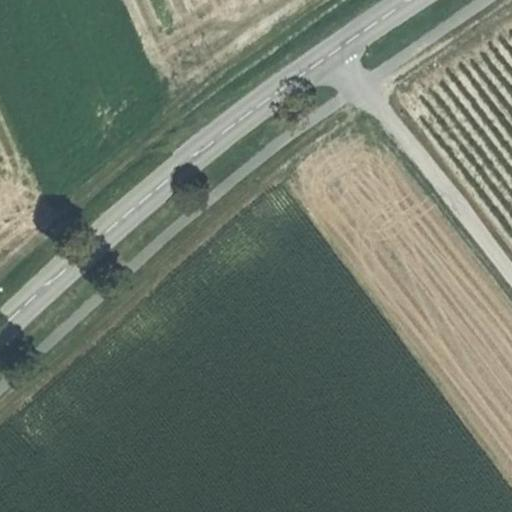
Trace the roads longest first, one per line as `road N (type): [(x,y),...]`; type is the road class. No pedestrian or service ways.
road 1 (tertiary): [(412,0),(343,44),(67,267),(0,334)]
road 2 (track): [(343,44),(511,270)]
